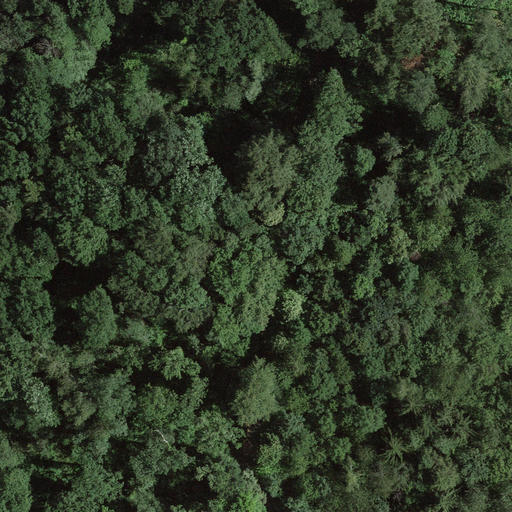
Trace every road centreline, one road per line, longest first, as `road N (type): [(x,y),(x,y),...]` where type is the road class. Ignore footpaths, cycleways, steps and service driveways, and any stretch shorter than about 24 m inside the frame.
road 1 (track): [(232,511),(281,183)]
road 2 (track): [(356,0),(281,183)]
